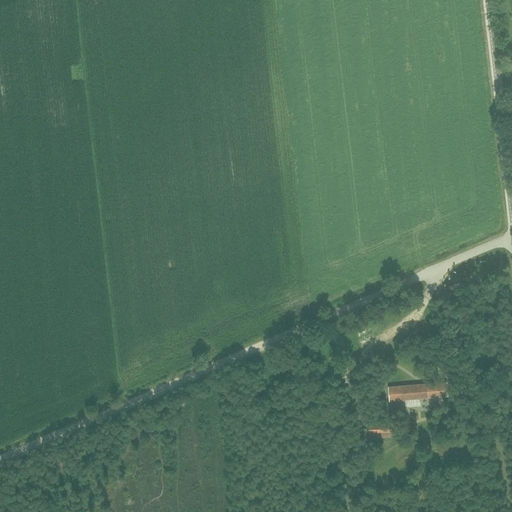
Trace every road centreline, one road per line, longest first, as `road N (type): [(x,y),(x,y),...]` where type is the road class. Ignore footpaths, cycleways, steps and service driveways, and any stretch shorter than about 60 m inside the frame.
road 1 (track): [(440,266),(0,457)]
road 2 (tertiary): [(511,208),(488,0)]
